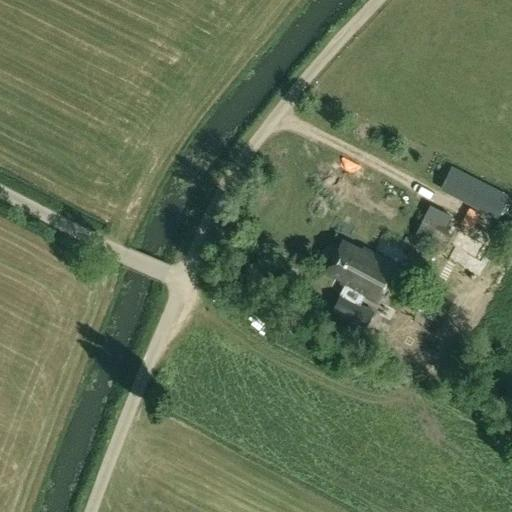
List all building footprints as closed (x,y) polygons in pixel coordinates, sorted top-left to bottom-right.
[(264,130),(272,113),(261,108),(253,125),(264,130)] [(414,234),(443,250),(452,229),(425,215),(414,234)] [(397,265),(364,247),(362,250),(343,240),(327,271),(343,279),(341,282),(377,302),(397,265)] [(453,289),(461,272),(442,262),(434,279),(453,289)] [(365,326),(373,311),(340,293),(332,310),(365,326)]
